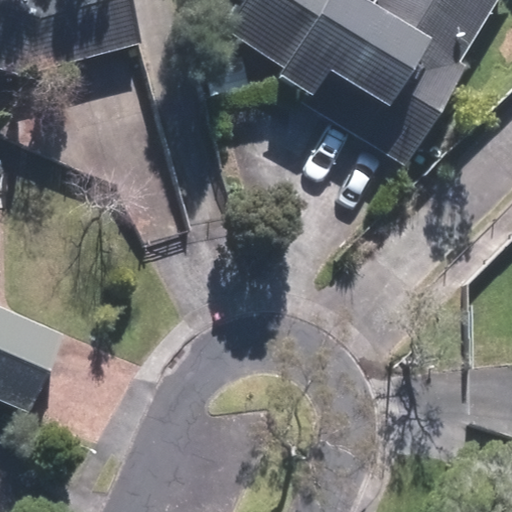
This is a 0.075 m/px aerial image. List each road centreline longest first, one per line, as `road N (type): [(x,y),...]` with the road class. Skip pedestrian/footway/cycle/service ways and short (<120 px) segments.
road 1 (residential): [(132,511),(210,364),(250,345),(300,348)]
road 2 (residential): [(300,348),(336,378),(346,406),(348,434),(325,511)]
